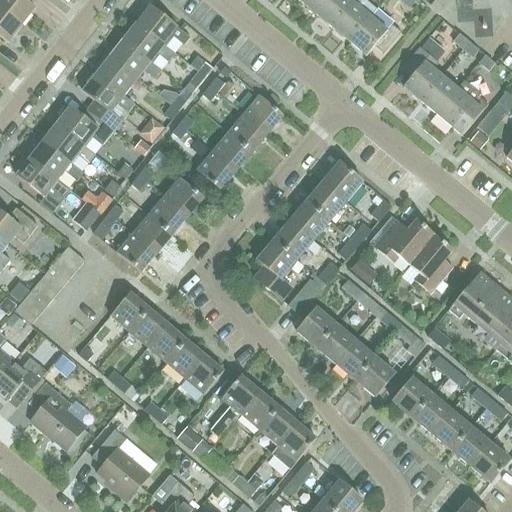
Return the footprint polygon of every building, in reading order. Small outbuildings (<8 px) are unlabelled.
[(0,0),(0,10),(22,28),(36,10),(27,3),(29,0),(0,0)] [(317,17),(331,0),(304,0),(301,4),(317,17)] [(331,0),(317,17),(333,31),(354,6),(359,0),(331,0)] [(359,0),(354,6),(333,31),(349,44),(370,19),(370,18),(376,11),(363,0),(359,0)] [(171,37),(184,47),(190,39),(195,33),(185,25),(180,32),(150,8),(136,25),(164,47),(171,37)] [(22,28),(0,10),(0,40),(7,46),(22,28)] [(370,19),(349,44),(366,58),(374,48),(383,56),(401,34),(392,26),(393,25),(376,11),(370,18),(370,19)] [(136,25),(123,42),(151,64),(157,56),(168,64),(175,56),(164,47),(136,25)] [(453,43),(463,51),(469,44),(459,36),(453,43)] [(151,64),(123,42),(109,59),(137,81),(144,73),(155,81),(161,73),(150,64),(151,64)] [(469,44),(463,51),(473,59),(478,52),(469,44)] [(420,103),(441,78),(432,70),(437,64),(420,50),(402,71),(411,79),(403,89),(420,103)] [(489,73),(495,66),(485,58),(479,64),(489,73)] [(109,59),(96,76),(124,98),(137,81),(109,59)] [(198,74),(206,80),(213,71),(205,65),(198,74)] [(224,69),(220,74),(226,79),(230,74),(224,69)] [(206,80),(198,74),(191,83),(199,89),(206,80)] [(124,98),(96,76),(82,94),(95,103),(87,113),(114,134),(122,123),(111,115),(117,107),(128,115),(135,107),(124,98)] [(441,78),(420,103),(436,116),(457,91),(441,78)] [(209,88),(218,95),(225,85),(217,79),(209,88)] [(457,91),(436,116),(453,130),(462,138),(470,128),(488,106),(478,98),(480,96),(464,82),(457,91)] [(218,95),(209,88),(202,97),(210,104),(218,95)] [(178,99),(171,108),(179,114),(186,105),(178,99)] [(243,120),(266,139),(283,120),(260,101),(243,120)] [(497,104),(488,115),(499,124),(508,113),(497,104)] [(179,114),(171,108),(164,117),(171,123),(179,114)] [(70,109),(56,126),(84,148),(92,138),(103,147),(114,134),(87,113),(83,119),(70,109)] [(179,126),(188,132),(195,123),(186,117),(179,126)] [(152,120),(140,136),(152,145),(164,129),(152,120)] [(266,139),(243,120),(228,138),(251,157),(266,139)] [(88,165),(94,157),(84,148),(56,126),(43,143),(71,165),(78,156),(88,165)] [(179,126),(172,135),(180,142),(188,132),(179,126)] [(479,133),(471,142),(480,150),(488,141),(479,133)] [(251,157),(228,138),(212,156),(235,176),(251,157)] [(195,157),(202,148),(190,140),(183,149),(195,157)] [(43,143),(30,160),(57,182),(64,173),(76,183),(83,175),(71,165),(43,143)] [(144,158),(150,151),(140,144),(135,151),(144,158)] [(235,176),(212,156),(196,175),(219,195),(235,176)] [(63,200),(69,192),(30,160),(16,178),(44,200),(51,190),(63,200)] [(125,181),(133,172),(125,166),(118,176),(125,181)] [(323,187),(346,207),(363,186),(339,167),(323,187)] [(154,174),(146,168),(139,177),(147,184),(154,174)] [(140,193),(147,184),(139,177),(131,187),(140,193)] [(163,201),(186,221),(202,202),(179,182),(163,201)] [(112,183),(105,192),(112,198),(119,189),(112,183)] [(323,187),(307,207),(331,226),(346,207),(323,187)] [(98,202),(91,209),(99,215),(105,207),(112,198),(105,192),(98,202)] [(376,198),(372,204),(377,208),(382,203),(376,198)] [(170,239),(186,221),(163,201),(147,220),(170,239)] [(378,225),(391,209),(384,203),(371,219),(378,225)] [(86,205),(77,216),(90,226),(99,215),(91,209),(86,205)] [(116,206),(109,216),(117,222),(124,213),(116,206)] [(315,246),(331,226),(307,207),(291,226),(315,246)] [(0,240),(8,247),(14,238),(23,246),(37,228),(16,210),(8,220),(0,213),(0,240)] [(110,231),(117,222),(109,216),(102,225),(110,231)] [(155,257),(170,239),(147,220),(132,238),(155,257)] [(434,237),(416,222),(404,237),(395,229),(376,251),(393,265),(398,258),(409,267),(434,237)] [(291,226),(275,246),(299,265),(315,246),(291,226)] [(349,227),(343,234),(348,239),(354,232),(349,227)] [(351,243),(358,249),(370,235),(363,228),(351,243)] [(434,237),(409,267),(420,276),(414,283),(431,296),(436,290),(442,283),(449,274),(440,267),(452,252),(434,237)] [(155,257),(132,238),(116,257),(139,276),(155,257)] [(8,247),(0,240),(0,274),(10,262),(1,255),(8,247)] [(358,249),(351,243),(338,258),(345,264),(358,249)] [(266,272),(256,284),(278,303),(289,289),(283,285),(299,265),(275,246),(259,266),(266,272)] [(68,249),(60,258),(77,272),(85,263),(68,249)] [(77,272),(60,258),(53,267),(69,281),(77,272)] [(358,260),(350,271),(369,286),(377,276),(358,260)] [(53,267),(45,276),(62,291),(69,281),(53,267)] [(325,289),(337,275),(329,269),(318,282),(325,289)] [(62,291),(45,276),(37,286),(54,300),(62,291)] [(511,303),(499,293),(480,277),(449,314),(461,324),(465,319),(473,325),(489,339),(485,344),(487,346),(497,354),(506,361),(509,364),(511,359),(511,303)] [(442,283),(436,290),(441,294),(447,287),(442,283)] [(341,291),(357,304),(363,297),(347,284),(341,291)] [(299,320),(321,295),(309,285),(287,310),(299,320)] [(46,309),(54,300),(37,286),(29,295),(46,309)] [(38,318),(46,309),(29,295),(22,304),(38,318)] [(110,318),(130,334),(149,311),(130,295),(110,318)] [(363,297),(357,304),(372,317),(378,309),(363,297)] [(7,300),(0,307),(0,309),(9,316),(16,307),(7,300)] [(31,327),(38,318),(22,304),(14,313),(31,327)] [(130,334),(148,350),(168,326),(149,311),(130,334)] [(296,336),(316,353),(335,330),(315,313),(296,336)] [(14,316),(6,325),(17,334),(25,325),(14,316)] [(381,324),(396,336),(401,329),(387,317),(381,324)] [(148,350),(166,365),(186,342),(168,326),(148,350)] [(401,329),(396,336),(411,349),(417,342),(401,329)] [(335,330),(316,353),(335,369),(355,346),(335,330)] [(58,332),(50,340),(62,351),(70,343),(58,332)] [(433,332),(427,340),(435,346),(442,338),(433,332)] [(0,378),(13,364),(0,353),(0,348),(7,341),(0,335),(0,378)] [(442,338),(435,346),(443,353),(450,345),(442,338)] [(166,365),(185,381),(204,357),(186,342),(166,365)] [(335,369),(355,385),(374,362),(355,346),(335,369)] [(391,346),(383,356),(393,364),(401,353),(391,346)] [(87,364),(93,356),(84,349),(78,357),(87,364)] [(224,373),(204,357),(185,381),(204,397),(224,373)] [(63,358),(55,367),(68,378),(76,369),(68,363),(65,359),(63,358)] [(431,368),(447,381),(454,373),(439,360),(431,368)] [(13,364),(0,378),(0,398),(6,404),(14,394),(23,401),(46,374),(30,361),(21,371),(13,364)] [(374,362),(355,385),(375,402),(394,378),(374,362)] [(107,381),(116,388),(122,380),(113,373),(107,381)] [(454,373),(447,381),(461,393),(468,385),(454,373)] [(220,441),(240,417),(260,393),(241,378),(221,401),(231,409),(211,433),(220,441)] [(131,388),(122,380),(116,388),(124,395),(131,388)] [(393,406),(413,422),(432,399),(412,382),(393,406)] [(66,452),(85,429),(66,413),(72,406),(45,384),(28,405),(39,413),(30,423),(43,434),(43,433),(66,452)] [(511,397),(505,392),(498,399),(507,406),(511,399),(511,397)] [(259,432),(279,409),(260,393),(240,417),(259,432)] [(470,401),(485,413),(492,405),(477,393),(470,401)] [(413,422),(432,438),(451,415),(432,399),(413,422)] [(144,412),(153,419),(159,411),(150,404),(144,412)] [(142,428),(146,423),(125,405),(108,425),(112,428),(115,425),(119,428),(128,417),(142,428)] [(507,418),(492,405),(485,413),(501,426),(507,418)] [(259,432),(278,448),(297,425),(279,409),(259,432)] [(159,411),(153,419),(161,426),(168,419),(159,411)] [(432,438),(451,454),(470,431),(451,415),(432,438)] [(297,425),(278,448),(271,455),(291,471),(297,464),(316,441),(297,425)] [(187,429),(178,440),(192,452),(201,442),(187,429)] [(115,430),(92,458),(103,467),(97,475),(115,490),(113,493),(127,504),(150,477),(148,476),(157,466),(127,440),(115,430)] [(451,454),(470,470),(490,447),(470,431),(451,454)] [(194,454),(203,461),(210,454),(201,446),(194,454)] [(510,464),(490,447),(470,470),(490,487),(510,464)] [(218,461),(210,454),(203,461),(212,469),(218,461)] [(294,479),(302,486),(314,470),(307,464),(294,479)] [(208,475),(200,485),(210,493),(218,483),(208,475)] [(254,476),(247,485),(255,492),(263,483),(254,476)] [(231,485),(240,492),(247,485),(238,477),(231,485)] [(302,486),(294,479),(281,494),(289,501),(302,486)] [(194,511),(188,506),(195,498),(177,483),(159,504),(168,511),(194,511)] [(322,503),(333,511),(355,511),(363,503),(339,483),(322,503)] [(247,485),(240,492),(249,500),(255,492),(247,485)] [(223,487),(213,498),(223,506),(233,495),(223,487)] [(314,511),(333,511),(322,503),(318,499),(310,508),(314,511)] [(266,511),(279,511),(282,509),(274,503),(266,511)] [(480,511),(469,503),(461,511),(480,511)]
